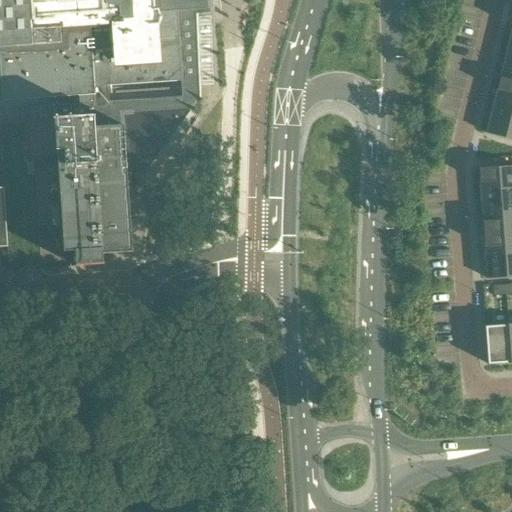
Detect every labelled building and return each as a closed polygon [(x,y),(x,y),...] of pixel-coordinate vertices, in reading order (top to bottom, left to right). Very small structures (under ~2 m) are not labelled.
[(0,0),(0,71),(2,102),(79,96),(80,117),(54,119),(54,121),(56,151),(57,151),(64,252),(76,252),(77,267),(104,265),(104,254),(132,252),(128,190),(132,190),(140,195),(197,117),(189,111),(197,100),(200,99),(197,16),(194,17),(193,0),(0,0)] [(511,72),(511,49),(508,49),(503,70),(511,72)] [(511,94),(511,72),(503,70),(498,91),(511,94)] [(511,116),(511,94),(498,91),(492,112),(511,116)] [(511,140),(511,116),(492,112),(487,134),(511,140)] [(511,166),(479,169),(481,191),(511,188),(511,166)] [(511,210),(511,188),(481,191),(482,213),(511,210)] [(511,232),(511,210),(482,213),(484,234),(511,232)] [(511,253),(511,232),(484,234),(486,256),(511,253)] [(511,277),(511,253),(486,256),(487,279),(511,277)] [(506,295),(505,285),(493,286),(493,296),(506,295)] [(511,363),(508,325),(485,327),(488,365),(511,363)] [(239,423),(218,424),(218,439),(240,438),(239,423)] [(91,511),(91,500),(77,502),(78,511),(91,511)]
